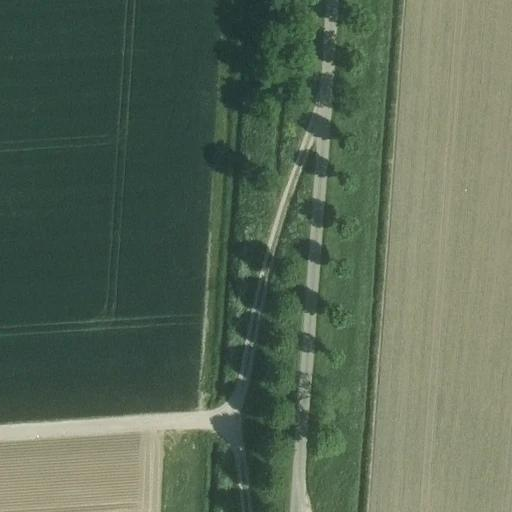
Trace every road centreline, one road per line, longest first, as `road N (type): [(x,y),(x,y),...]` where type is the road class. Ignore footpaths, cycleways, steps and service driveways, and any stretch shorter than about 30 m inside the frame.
road 1 (unclassified): [(294,511),(323,117)]
road 2 (unclassified): [(219,418),(240,395),(273,239),(323,117)]
road 3 (unclassified): [(0,433),(219,418)]
